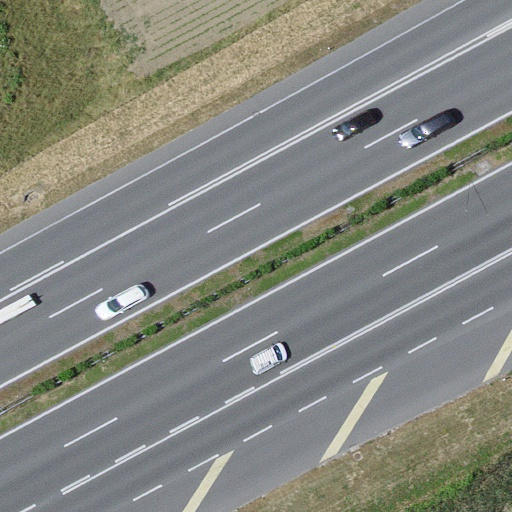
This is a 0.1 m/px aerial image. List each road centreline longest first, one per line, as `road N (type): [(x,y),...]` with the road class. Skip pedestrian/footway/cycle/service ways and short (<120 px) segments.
road 1 (motorway): [(37,462),(511,207)]
road 2 (motorway): [(37,462),(511,262)]
road 3 (motorway): [(511,19),(112,282)]
road 4 (motorway): [(511,69),(112,282)]
road 5 (motorway): [(112,282),(0,343)]
